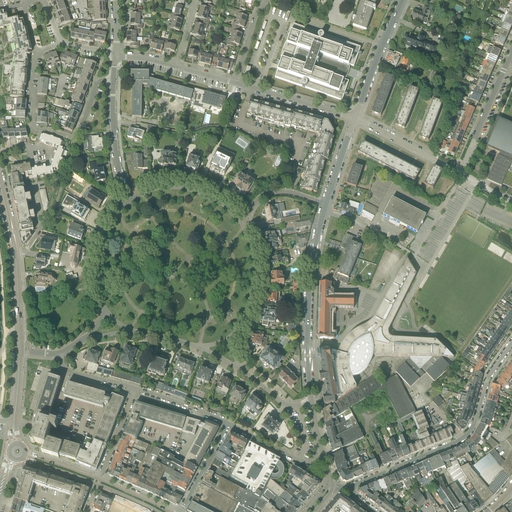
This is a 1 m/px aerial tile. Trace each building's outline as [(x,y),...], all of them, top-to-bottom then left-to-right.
[(63,0),(61,0),(52,4),(52,6),(53,6),(54,6),(55,8),(65,5),(63,0)] [(352,18),(352,19),(353,19),(353,20),(355,20),(354,21),(353,26),(367,30),(373,11),(374,11),(375,11),(375,10),(376,10),(376,9),(376,8),(376,7),(375,7),(376,0),(361,0),(356,17),(354,17),(353,17),(353,18),(352,18)] [(179,16),(180,16),(183,7),(181,6),(181,3),(178,2),(175,2),(173,8),(176,8),(174,14),(179,16)] [(55,11),(55,12),(55,14),(56,14),(66,10),(67,10),(65,5),(55,8),(56,11),(55,11)] [(201,6),(199,12),(208,14),(209,11),(212,12),(213,6),(211,6),(207,5),(206,8),(201,6)] [(430,6),(429,8),(424,6),(422,13),(414,10),(414,12),(413,12),(411,17),(412,17),(411,18),(421,22),(426,24),(427,24),(428,21),(427,20),(430,13),(434,14),(435,14),(436,14),(436,13),(434,12),(431,10),(433,7),(430,6)] [(20,21),(20,18),(18,18),(15,9),(9,11),(7,11),(0,12),(0,25),(9,24),(24,21),(23,20),(20,21)] [(67,12),(66,10),(56,14),(57,17),(56,17),(56,18),(57,20),(70,15),(68,12),(67,12)] [(237,20),(246,22),(247,16),(243,15),(244,12),(239,11),(237,10),(235,16),(238,16),(237,20)] [(135,14),(131,14),(131,20),(140,20),(140,17),(143,17),(143,11),(142,11),(137,11),(135,11),(135,14)] [(199,12),(198,18),(202,19),(203,19),(202,22),(208,24),(210,18),(207,18),(208,14),(199,12)] [(181,25),(183,20),(179,19),(179,16),(174,14),(172,13),(170,19),(173,20),(172,23),(181,25)] [(60,26),(71,22),(70,19),(71,18),(70,15),(57,20),(57,22),(58,23),(59,22),(60,26)] [(500,22),(511,27),(511,25),(511,19),(504,16),(503,15),(500,21),(500,22)] [(131,20),(131,25),(135,26),(134,29),(139,29),(142,29),(143,24),(140,23),(140,20),(131,20)] [(240,27),(244,28),(246,22),(237,20),(236,23),(233,22),(232,28),(239,30),(240,27)] [(30,43),(29,39),(28,38),(29,38),(26,28),(25,29),(24,21),(9,24),(16,52),(13,53),(14,58),(27,55),(30,55),(29,51),(32,51),(30,43)] [(196,24),(194,29),(203,32),(204,28),(207,29),(208,24),(202,22),(201,25),(200,25),(196,24)] [(497,28),(501,29),(509,33),(511,27),(500,22),(497,28)] [(175,30),(179,31),(181,25),(172,23),(171,26),(168,25),(167,31),(175,33),(175,30)] [(294,24),(278,70),(275,78),(342,101),(349,81),(344,80),(349,65),(354,67),(361,47),(294,24)] [(131,32),(127,31),(127,37),(136,38),(136,34),(139,34),(139,29),(134,29),(131,28),(131,32)] [(241,39),(242,34),(238,33),(239,30),(232,28),(230,33),(233,34),(232,37),(241,39)] [(194,29),(193,35),(197,36),(196,39),(203,41),(205,36),(202,35),(203,32),(194,29)] [(506,40),(509,33),(501,29),(499,32),(498,32),(497,35),(506,40)] [(406,39),(404,45),(413,48),(412,51),(417,52),(418,49),(423,51),(423,50),(430,53),(431,51),(435,52),(438,53),(440,48),(437,47),(434,45),(434,44),(431,44),(424,42),(425,38),(421,37),(421,36),(421,35),(420,35),(419,35),(418,39),(410,36),(407,34),(406,34),(405,34),(405,35),(404,35),(404,36),(404,37),(404,38),(405,38),(406,39)] [(503,46),(506,40),(497,35),(495,35),(493,42),(494,42),(493,45),(499,47),(500,45),(503,46)] [(150,49),(156,50),(159,41),(159,39),(150,36),(148,44),(151,45),(150,49)] [(132,47),(139,47),(139,41),(136,41),(136,38),(127,37),(127,43),(132,44),(132,47)] [(235,44),(239,45),(241,39),(232,37),(231,40),(228,40),(227,45),(234,47),(235,44)] [(159,41),(156,50),(162,52),(163,47),(166,47),(167,44),(168,41),(162,39),(162,42),(159,41)] [(174,52),(177,43),(174,42),(173,45),(167,44),(166,47),(165,50),(174,52)] [(489,46),(486,52),(489,53),(489,54),(490,55),(498,58),(500,54),(499,53),(500,51),(497,50),(499,47),(493,45),(492,48),(489,46)] [(194,48),(191,47),(188,56),(197,58),(198,56),(199,53),(198,53),(193,51),(194,48)] [(199,62),(205,64),(207,55),(204,54),(205,51),(199,50),(198,53),(199,53),(198,56),(200,57),(199,62)] [(44,57),(46,61),(48,68),(50,67),(51,67),(58,65),(57,64),(61,63),(61,54),(59,54),(59,56),(58,57),(56,52),(44,57)] [(76,60),(78,57),(66,52),(64,56),(63,56),(63,54),(61,54),(61,63),(65,64),(64,65),(71,67),(71,66),(74,67),(76,60)] [(205,64),(210,66),(211,62),(214,63),(217,55),(211,53),(210,56),(207,55),(205,64)] [(386,57),(385,59),(386,61),(395,65),(398,58),(399,56),(395,54),(394,56),(389,54),(388,57),(386,57)] [(13,60),(13,62),(13,64),(12,64),(10,86),(11,86),(10,97),(24,98),(25,86),(26,86),(27,76),(27,71),(28,61),(27,57),(27,55),(14,58),(13,59),(13,60)] [(217,63),(216,67),(222,69),(225,60),(221,59),(222,56),(217,55),(214,63),(217,63)] [(490,55),(487,61),(495,65),(498,58),(490,55)] [(228,70),(229,65),(232,66),(234,60),(228,58),(228,61),(225,60),(222,69),(228,70)] [(94,72),(95,69),(96,67),(97,67),(98,65),(85,60),(81,70),(94,75),(95,74),(95,73),(95,72),(94,72)] [(487,61),(484,68),(492,71),(495,65),(487,61)] [(484,68),(481,74),(489,77),(492,71),(484,68)] [(93,77),(94,77),(94,75),(81,70),(80,73),(79,78),(78,80),(91,85),(91,83),(91,82),(90,82),(92,78),(92,77),(93,77)] [(431,70),(428,77),(435,81),(439,74),(431,70)] [(144,72),(129,71),(128,83),(130,83),(130,82),(133,82),(132,117),(142,117),(142,88),(147,88),(191,101),(193,91),(149,79),(149,72),(144,72)] [(481,74),(479,80),(487,84),(489,77),(481,74)] [(474,79),(472,85),(473,86),(476,87),(484,90),(487,84),(479,80),(478,80),(474,79)] [(87,92),(87,91),(87,90),(88,87),(89,87),(90,87),(91,85),(78,80),(77,83),(75,87),(74,91),(87,95),(88,93),(87,92)] [(384,82),(369,115),(401,130),(416,96),(404,91),(391,121),(389,120),(391,116),(386,113),(383,118),(382,117),(396,87),(384,82)] [(481,97),(484,90),(476,87),(473,86),(472,85),(470,91),(472,92),(471,93),(472,93),(481,97)] [(223,110),(225,100),(226,98),(205,92),(194,88),(193,91),(191,101),(190,102),(193,103),(193,106),(209,111),(210,107),(223,110)] [(87,95),(74,91),(70,101),(83,105),(84,103),(84,102),(83,102),(83,100),(84,100),(85,97),(85,98),(86,97),(86,96),(87,95)] [(459,98),(457,101),(466,105),(468,106),(475,109),(477,103),(478,103),(481,97),(473,93),(470,100),(467,98),(466,101),(459,98)] [(70,103),(64,101),(56,99),(55,101),(54,105),(64,108),(63,109),(70,112),(70,111),(75,113),(79,115),(83,107),(73,104),(72,106),(70,106),(71,105),(70,104),(70,103)] [(262,103),(257,102),(251,100),(246,115),(257,118),(262,103)] [(273,106),(268,105),(262,103),(257,118),(257,120),(268,123),(273,106)] [(433,104),(430,109),(438,113),(441,108),(433,104)] [(284,110),(279,108),(273,106),(268,123),(279,126),(284,110)] [(475,109),(468,106),(465,112),(472,115),(475,109)] [(50,113),(48,113),(49,110),(42,109),(42,113),(38,112),(37,118),(49,119),(50,119),(50,113)] [(430,109),(428,113),(436,118),(438,113),(430,109)] [(60,110),(60,111),(59,114),(60,115),(64,117),(64,116),(77,121),(79,115),(75,113),(70,111),(70,112),(69,114),(60,110)] [(295,113),(289,111),(284,110),(279,126),(290,129),(291,128),(290,128),(295,113)] [(306,115),(301,113),(295,111),(295,113),(290,128),(291,128),(302,131),(302,129),(306,115)] [(470,121),(472,115),(465,112),(463,118),(470,121)] [(428,113),(425,118),(433,123),(436,118),(428,113)] [(317,118),(312,116),(306,115),(302,129),(313,132),(317,118)] [(67,124),(75,127),(77,121),(64,116),(64,117),(63,119),(67,121),(67,124)] [(5,118),(0,118),(0,122),(3,139),(9,138),(10,138),(8,131),(5,118)] [(47,127),(48,124),(49,119),(37,118),(37,123),(41,124),(41,127),(47,127)] [(317,118),(313,132),(319,134),(320,133),(332,137),(334,132),(331,127),(328,121),(322,120),(320,119),(317,118)] [(425,118),(422,123),(425,124),(427,126),(430,127),(431,127),(433,123),(425,118)] [(467,127),(470,121),(463,118),(460,123),(460,124),(467,127)] [(511,125),(510,124),(509,124),(504,122),(505,121),(504,121),(504,122),(499,120),(500,119),(499,119),(499,120),(497,119),(498,118),(497,118),(484,147),(485,147),(500,153),(498,156),(488,180),(487,180),(487,181),(501,187),(501,186),(501,185),(511,189),(511,125)] [(71,135),(73,131),(75,127),(67,124),(57,120),(55,123),(58,124),(64,127),(64,129),(65,129),(63,132),(71,135)] [(458,129),(465,132),(467,127),(460,124),(460,123),(458,122),(455,128),(458,129)] [(127,137),(133,138),(139,140),(139,138),(142,139),(145,132),(138,130),(139,127),(135,126),(134,126),(133,129),(129,128),(127,137)] [(462,138),(465,132),(458,129),(455,135),(462,138)] [(418,131),(414,139),(419,142),(423,134),(418,131)] [(316,144),(316,145),(331,149),(332,143),(333,141),(334,138),(332,137),(320,133),(319,134),(316,144)] [(10,173),(11,176),(11,179),(10,179),(11,184),(12,184),(13,187),(22,185),(20,174),(21,174),(21,176),(24,175),(24,174),(25,173),(27,180),(33,179),(33,177),(35,177),(41,175),(41,177),(44,177),(44,175),(51,173),(54,173),(53,171),(53,168),(56,168),(59,169),(61,162),(63,162),(64,159),(62,159),(65,151),(65,149),(61,147),(63,142),(61,141),(61,140),(54,138),(54,136),(51,135),(51,137),(43,134),(43,135),(41,134),(39,140),(45,142),(44,144),(54,148),(55,147),(57,148),(56,152),(55,152),(50,166),(46,167),(46,165),(33,168),(31,168),(30,163),(11,167),(13,173),(10,173)] [(83,137),(81,141),(89,140),(89,143),(87,143),(88,153),(93,152),(92,149),(96,148),(96,146),(103,146),(103,139),(102,139),(102,134),(96,135),(96,137),(92,137),(92,136),(83,137)] [(423,134),(419,142),(424,144),(428,136),(423,134)] [(460,144),(462,138),(455,135),(453,134),(451,140),(453,141),(460,144)] [(428,136),(424,144),(429,147),(433,139),(428,136)] [(360,141),(358,162),(379,163),(381,142),(360,141)] [(457,149),(460,144),(453,141),(450,146),(457,149)] [(328,160),(329,154),(331,149),(316,145),(316,144),(314,144),(311,155),(326,160),(328,160)] [(446,148),(445,151),(448,152),(451,154),(454,156),(454,155),(455,155),(457,149),(450,146),(447,145),(446,148)] [(219,148),(217,153),(210,167),(215,169),(216,170),(215,170),(216,171),(218,172),(219,172),(219,171),(220,172),(220,171),(222,167),(221,167),(228,152),(219,148)] [(147,161),(143,161),(143,158),(142,158),(142,157),(148,157),(148,150),(142,150),(142,151),(141,151),(142,156),(134,156),(134,161),(132,161),(132,164),(134,164),(134,169),(135,169),(135,170),(139,170),(139,169),(143,169),(142,168),(148,168),(147,161)] [(158,161),(158,163),(160,164),(163,164),(163,166),(176,166),(176,152),(175,152),(175,151),(171,151),(171,152),(161,153),(161,158),(163,158),(163,159),(160,159),(158,161)] [(191,154),(190,157),(187,167),(188,168),(190,169),(190,168),(196,170),(197,168),(198,169),(201,162),(199,161),(200,156),(191,154)] [(322,171),(324,165),(326,160),(311,155),(309,155),(306,166),(322,171)] [(406,160),(399,173),(411,180),(413,174),(418,177),(416,180),(442,194),(448,182),(418,166),(406,160)] [(96,163),(91,164),(90,164),(93,176),(95,175),(97,182),(106,180),(103,168),(98,170),(96,163)] [(354,164),(348,184),(361,188),(367,167),(354,164)] [(319,182),(321,176),(322,171),(306,166),(303,177),(305,177),(319,182)] [(88,183),(87,182),(73,173),(71,176),(87,186),(88,183)] [(253,180),(251,179),(250,179),(246,176),(245,177),(241,175),(235,185),(238,187),(237,188),(241,191),(241,193),(243,195),(245,194),(247,192),(248,193),(255,184),(253,183),(254,181),(253,181),(253,180)] [(316,193),(318,187),(319,182),(305,177),(302,188),(316,193)] [(17,210),(29,208),(28,202),(31,201),(32,200),(31,197),(30,196),(27,196),(24,185),(22,185),(13,187),(13,189),(13,191),(13,193),(17,210)] [(344,192),(353,195),(355,196),(357,191),(363,194),(365,191),(356,188),(347,185),(344,192)] [(99,208),(101,205),(105,199),(105,200),(107,198),(101,195),(101,196),(93,191),(93,190),(92,189),(90,188),(89,190),(88,189),(83,197),(87,200),(86,201),(99,208)] [(48,208),(50,201),(48,202),(45,189),(39,191),(44,214),(45,214),(48,208)] [(80,200),(82,197),(74,191),(72,194),(80,200)] [(68,197),(63,206),(68,209),(72,210),(74,211),(71,215),(82,220),(85,222),(87,218),(86,217),(87,215),(89,215),(91,211),(88,210),(79,205),(80,204),(73,200),(73,199),(69,197),(69,198),(68,197)] [(392,198),(383,215),(390,219),(390,220),(390,221),(390,222),(391,222),(391,223),(392,223),(393,223),(394,223),(395,223),(395,222),(400,224),(417,233),(426,216),(392,198)] [(267,217),(268,221),(276,219),(276,221),(282,219),(279,206),(278,206),(277,205),(273,206),(272,204),(266,205),(266,209),(265,209),(263,211),(264,211),(263,212),(262,213),(262,215),(264,216),(266,216),(266,217),(267,217)] [(353,215),(354,212),(355,208),(341,204),(340,206),(339,206),(338,209),(339,209),(339,210),(353,215)] [(20,229),(20,232),(20,233),(30,231),(33,231),(33,230),(34,230),(31,219),(34,218),(35,217),(34,213),(33,213),(30,213),(29,208),(17,210),(20,227),(20,229)] [(363,210),(361,216),(372,221),(374,216),(363,210)] [(312,225),(314,217),(294,222),(295,229),(312,225)] [(82,231),(83,228),(72,224),(68,235),(81,240),(84,232),(82,231)] [(365,228),(360,240),(346,234),(341,247),(345,249),(344,253),(346,254),(340,269),(337,268),(332,279),(338,281),(341,282),(347,285),(350,278),(348,278),(361,247),(363,248),(370,230),(365,228)] [(269,245),(271,251),(277,249),(277,246),(282,245),(280,238),(282,238),(280,230),(279,231),(279,229),(275,230),(275,232),(269,233),(265,234),(266,241),(267,246),(269,245)] [(22,243),(26,244),(32,236),(31,235),(30,231),(20,233),(22,243)] [(307,243),(309,234),(297,237),(296,234),(294,235),(297,245),(299,245),(304,244),(307,243)] [(43,239),(41,249),(51,250),(52,241),(56,241),(57,237),(46,235),(46,238),(46,240),(43,239)] [(72,266),(73,269),(75,269),(77,267),(80,253),(85,254),(85,249),(79,248),(79,246),(74,245),(74,246),(70,246),(68,253),(72,253),(70,264),(72,264),(72,266)] [(280,254),(275,255),(275,258),(271,259),(271,261),(272,266),(271,266),(272,269),(279,267),(279,265),(282,264),(283,264),(283,265),(284,266),(287,265),(288,263),(288,259),(286,258),(285,256),(288,255),(287,251),(280,253),(280,254)] [(49,257),(37,255),(36,266),(45,267),(46,260),(48,261),(49,257)] [(323,373),(320,374),(319,374),(320,381),(325,380),(328,396),(323,397),(324,405),(334,403),(335,402),(334,398),(340,397),(340,398),(356,387),(351,377),(353,376),(355,376),(356,375),(358,374),(360,373),(361,372),(363,371),(364,369),(366,368),(367,366),(367,365),(368,365),(368,364),(369,363),(369,362),(370,361),(371,359),(371,357),(371,356),(372,355),(410,356),(410,359),(396,372),(410,388),(425,374),(420,369),(421,368),(435,382),(450,367),(440,357),(454,357),(436,340),(398,338),(397,338),(396,338),(395,337),(394,336),(393,336),(392,335),(392,334),(391,333),(391,332),(390,331),(390,330),(390,329),(390,328),(390,327),(391,326),(391,325),(416,274),(406,257),(375,315),(374,316),(373,318),(372,319),(371,321),(370,322),(368,323),(367,324),(365,325),(363,326),(361,327),(359,328),(358,329),(356,330),(354,331),(353,331),(352,332),(351,333),(350,334),(349,335),(348,336),(347,337),(346,338),(345,339),(344,340),(343,341),(342,342),(342,344),(341,345),(340,346),(340,347),(339,349),(338,350),(338,351),(337,353),(337,354),(329,351),(329,349),(319,351),(316,351),(318,358),(320,357),(321,360),(323,373)] [(56,280),(51,274),(50,275),(43,273),(43,272),(40,271),(39,280),(52,282),(53,282),(56,280)] [(282,274),(272,274),(272,280),(272,281),(270,281),(270,285),(272,285),(277,285),(280,285),(284,285),(284,279),(285,279),(286,277),(286,275),(284,274),(282,274)] [(351,296),(335,295),(334,295),(334,283),(328,283),(320,283),(319,283),(319,311),(334,311),(334,308),(354,308),(354,296),(351,296)] [(268,297),(268,302),(282,304),(283,299),(280,298),(280,293),(277,293),(277,291),(274,291),(274,292),(270,292),(270,298),(268,297)] [(511,310),(504,305),(503,307),(507,311),(506,313),(511,317),(511,310)] [(263,321),(262,326),(268,327),(269,322),(275,323),(275,318),(277,318),(278,315),(279,316),(280,312),(281,312),(281,311),(268,309),(268,311),(264,311),(264,316),(262,316),(261,321),(263,321)] [(334,311),(319,311),(318,338),(320,338),(320,339),(334,339),(337,336),(337,331),(333,331),(334,311)] [(505,320),(511,325),(511,317),(506,313),(504,312),(502,314),(506,317),(505,320)] [(511,325),(511,326),(511,325),(505,320),(503,323),(499,320),(497,322),(509,330),(510,328),(511,328),(511,327),(511,325)] [(498,330),(505,335),(506,334),(507,334),(508,333),(508,332),(509,330),(497,322),(495,321),(494,323),(495,324),(499,327),(498,330)] [(299,336),(298,324),(293,324),(288,324),(287,334),(292,335),(299,336)] [(505,336),(505,335),(498,330),(496,332),(492,329),(492,330),(490,328),(488,331),(502,340),(503,338),(504,338),(505,337),(505,336)] [(264,338),(267,339),(268,336),(263,335),(264,333),(256,331),(255,334),(251,333),(250,339),(251,339),(262,341),(262,340),(263,340),(264,338)] [(501,342),(502,340),(488,331),(487,333),(488,334),(493,337),(491,340),(499,345),(499,344),(500,344),(501,343),(501,342)] [(474,339),(481,344),(484,346),(482,349),(484,350),(491,355),(492,354),(493,354),(494,353),(494,352),(495,350),(481,341),(475,337),(474,339)] [(267,342),(267,339),(264,338),(263,340),(262,340),(262,341),(251,339),(250,345),(251,346),(253,347),(254,346),(255,346),(255,345),(260,346),(262,346),(265,348),(266,346),(268,343),(267,342)] [(498,346),(499,345),(491,340),(489,343),(485,340),(483,338),(481,341),(495,350),(496,348),(497,348),(498,347),(498,346)] [(260,360),(265,363),(270,357),(270,356),(273,352),(274,352),(273,351),(274,350),(274,348),(272,347),(270,347),(269,348),(266,346),(265,348),(262,352),(263,353),(260,356),(262,358),(260,360)] [(138,356),(139,351),(135,350),(135,349),(128,347),(126,347),(124,354),(123,354),(122,357),(123,357),(121,362),(124,363),(123,364),(128,366),(129,365),(131,366),(134,357),(136,358),(136,356),(138,356)] [(479,347),(477,350),(475,349),(474,351),(475,352),(488,360),(489,358),(490,358),(491,357),(491,356),(491,355),(484,350),(482,349),(479,347)] [(106,353),(105,352),(103,358),(104,358),(103,361),(113,364),(117,352),(116,351),(117,350),(113,349),(113,350),(107,349),(106,353)] [(87,365),(86,371),(96,373),(98,368),(96,367),(100,354),(94,352),(94,351),(91,350),(90,351),(89,351),(88,357),(84,355),(83,360),(86,361),(88,362),(87,365)] [(270,367),(274,370),(276,368),(277,369),(281,365),(279,363),(283,359),(278,355),(278,356),(273,352),(270,356),(270,357),(265,363),(264,364),(265,364),(264,366),(264,367),(266,368),(267,368),(269,367),(270,367)] [(474,355),(478,358),(477,360),(485,365),(486,364),(486,363),(487,363),(487,362),(486,362),(488,360),(475,352),(474,355)] [(157,374),(164,376),(166,371),(164,370),(167,362),(161,360),(155,358),(153,363),(151,363),(148,373),(156,376),(157,374)] [(177,365),(175,369),(175,370),(182,373),(187,361),(179,358),(178,361),(177,361),(176,365),(177,365)] [(477,360),(476,360),(472,365),(476,368),(480,371),(481,370),(481,371),(483,368),(482,368),(485,365),(477,360)] [(193,367),(194,364),(187,361),(182,373),(186,375),(187,373),(191,375),(194,367),(193,367)] [(98,368),(96,373),(111,377),(113,371),(102,369),(103,364),(99,363),(98,368)] [(201,367),(196,379),(195,382),(200,384),(201,382),(204,383),(209,384),(210,380),(212,380),(213,377),(214,376),(212,375),(214,369),(214,367),(210,366),(209,367),(208,370),(201,367)] [(511,371),(507,368),(503,373),(510,378),(511,375),(511,371)] [(282,381),(291,388),(292,389),(291,388),(298,381),(294,377),(295,376),(286,369),(279,377),(283,380),(282,381)] [(468,373),(467,376),(481,380),(482,375),(479,373),(475,369),(474,369),(472,374),(468,373)] [(500,378),(507,383),(511,378),(510,378),(503,373),(503,374),(502,374),(501,375),(501,376),(500,378)] [(379,384),(378,381),(375,375),(343,397),(334,403),(329,407),(322,411),(324,418),(325,425),(336,417),(349,409),(377,391),(385,391),(386,393),(395,411),(399,420),(416,411),(397,375),(379,384)] [(49,376),(36,418),(40,419),(39,422),(40,424),(36,426),(35,431),(36,432),(33,442),(45,446),(44,452),(59,457),(60,454),(76,460),(76,461),(81,447),(62,442),(61,444),(47,440),(51,428),(57,429),(58,423),(48,420),(50,414),(49,413),(60,379),(49,376)] [(466,379),(468,380),(467,382),(470,383),(479,386),(481,380),(467,376),(466,379)] [(228,390),(231,381),(231,380),(227,378),(227,379),(222,377),(220,382),(217,388),(221,390),(223,387),(228,390)] [(509,384),(507,384),(507,383),(500,378),(499,379),(498,379),(497,380),(497,381),(496,384),(501,386),(504,388),(505,389),(506,388),(508,388),(508,389),(509,388),(509,387),(509,386),(509,384)] [(158,382),(158,383),(157,387),(155,386),(154,389),(161,391),(164,385),(164,384),(158,382)] [(468,391),(477,394),(479,386),(470,383),(468,391)] [(496,384),(493,383),(491,389),(499,391),(501,386),(496,384)] [(112,395),(111,397),(67,384),(64,395),(94,404),(94,405),(102,408),(103,403),(109,405),(105,415),(95,441),(106,446),(107,445),(105,445),(106,443),(115,419),(123,399),(112,395)] [(176,390),(164,385),(161,391),(173,395),(176,390)] [(246,395),(244,394),(245,392),(241,389),(241,387),(238,385),(236,386),(231,394),(231,396),(232,396),(229,400),(236,405),(239,401),(241,402),(246,395)] [(499,392),(499,391),(491,389),(489,395),(497,397),(498,395),(504,397),(505,394),(499,392)] [(187,395),(176,390),(173,395),(185,400),(187,395)] [(475,400),(477,394),(468,391),(467,394),(463,393),(462,396),(464,397),(464,396),(475,400)] [(498,400),(499,401),(502,402),(503,399),(498,398),(497,397),(489,395),(487,401),(496,404),(498,400)] [(462,403),(473,406),(475,400),(464,396),(464,397),(462,403)] [(246,405),(247,406),(245,409),(249,412),(251,409),(258,401),(252,397),(250,397),(248,400),(249,402),(246,405)] [(413,402),(416,409),(424,405),(421,398),(413,402)] [(443,401),(441,399),(435,404),(438,408),(442,405),(441,403),(443,401)] [(261,407),(263,405),(261,404),(258,401),(251,409),(251,410),(249,412),(253,416),(255,413),(258,416),(261,413),(260,412),(260,411),(260,410),(261,410),(262,409),(262,408),(261,407)] [(496,404),(487,401),(486,407),(494,410),(495,407),(501,408),(501,405),(496,404)] [(463,410),(472,412),(473,406),(462,403),(459,402),(458,405),(464,407),(463,410)] [(136,404),(132,415),(133,415),(125,435),(124,434),(123,435),(135,440),(135,439),(137,436),(141,424),(138,423),(140,417),(182,430),(186,419),(136,404)] [(401,423),(414,417),(413,415),(422,411),(424,410),(423,407),(416,411),(410,414),(399,420),(396,422),(402,436),(404,440),(407,439),(401,424),(401,423)] [(486,407),(484,413),(492,416),(492,415),(493,412),(499,414),(500,411),(494,410),(486,407)] [(456,414),(457,414),(470,418),(472,412),(463,410),(462,413),(457,411),(456,414)] [(429,428),(422,411),(413,415),(414,417),(420,431),(417,432),(421,441),(423,440),(428,438),(429,437),(426,429),(429,428)] [(482,419),(491,422),(492,418),(497,420),(498,417),(492,415),(492,416),(484,413),(482,419)] [(467,423),(470,418),(457,414),(456,417),(457,417),(456,420),(458,421),(467,423)] [(266,416),(264,420),(266,421),(262,428),(273,436),(280,426),(278,424),(279,424),(278,423),(277,422),(276,422),(276,423),(269,417),(268,418),(266,416)] [(338,421),(336,417),(325,425),(325,430),(334,427),(339,425),(342,423),(344,422),(346,421),(345,421),(344,418),(338,421)] [(362,434),(361,432),(356,422),(354,418),(353,417),(346,421),(345,421),(346,421),(344,422),(348,431),(343,433),(343,434),(336,437),(328,440),(332,453),(360,439),(361,441),(365,439),(362,434)] [(205,423),(193,420),(186,418),(186,419),(182,430),(182,432),(194,435),(197,426),(202,427),(202,428),(204,429),(186,462),(197,469),(219,428),(218,427),(207,422),(205,423)] [(488,427),(491,422),(482,419),(480,424),(488,427)] [(454,425),(460,432),(464,429),(463,429),(466,425),(467,423),(458,421),(457,423),(454,425)] [(483,440),(488,432),(486,431),(487,428),(488,427),(480,424),(474,434),(482,441),(485,444),(487,442),(485,441),(483,440)] [(325,430),(327,435),(336,432),(341,429),(339,425),(334,427),(325,430)] [(453,433),(451,428),(444,431),(448,439),(452,438),(452,436),(454,435),(453,433)] [(343,434),(343,433),(342,432),(341,429),(336,432),(327,435),(328,440),(336,437),(343,434)] [(236,435),(231,433),(229,434),(225,442),(232,446),(233,444),(231,444),(232,443),(236,435)] [(371,436),(384,466),(392,463),(388,453),(388,452),(383,454),(374,433),(371,434),(371,436)] [(474,435),(470,440),(479,450),(480,448),(481,448),(478,445),(482,441),(474,434),(474,435)] [(130,441),(134,443),(135,443),(136,440),(135,440),(123,435),(121,441),(129,444),(130,441)] [(237,447),(242,438),(236,435),(232,443),(231,444),(233,444),(234,445),(231,451),(232,451),(231,452),(235,454),(238,448),(237,447)] [(400,448),(404,458),(410,455),(407,447),(404,441),(404,440),(402,436),(399,437),(403,447),(400,448)] [(106,446),(95,441),(90,439),(86,438),(84,443),(76,461),(77,461),(77,463),(97,471),(106,446)] [(249,442),(242,438),(237,447),(238,448),(235,454),(241,458),(241,457),(242,456),(241,456),(243,454),(243,453),(244,451),(245,451),(245,450),(244,450),(246,448),(246,447),(247,445),(248,445),(247,445),(249,442)] [(498,445),(490,438),(487,442),(485,444),(492,450),(498,445)] [(132,449),(139,452),(145,455),(146,453),(149,446),(136,440),(135,443),(133,446),(132,449)] [(398,460),(404,458),(400,448),(397,449),(393,440),(390,441),(398,460)] [(465,444),(470,452),(475,448),(477,451),(479,450),(470,440),(465,444)] [(132,449),(133,446),(129,444),(121,441),(119,446),(127,450),(128,447),(132,449)] [(392,463),(398,460),(390,441),(387,442),(391,452),(388,453),(392,463)] [(211,469),(209,472),(230,483),(231,483),(234,485),(238,487),(239,487),(243,490),(244,490),(250,493),(251,494),(252,494),(255,496),(259,498),(260,497),(263,492),(265,488),(266,487),(268,483),(270,479),(271,479),(273,480),(276,480),(278,480),(280,479),(282,477),(284,475),(285,473),(285,470),(284,467),(282,464),(280,463),(278,462),(280,459),(275,456),(256,446),(249,442),(247,445),(248,445),(247,445),(246,447),(246,448),(244,450),(245,450),(245,451),(244,451),(243,453),(243,454),(241,456),(242,456),(241,457),(241,458),(240,459),(240,460),(238,462),(239,462),(238,463),(237,465),(237,466),(235,468),(236,468),(235,469),(235,470),(234,471),(233,473),(233,474),(232,476),(227,474),(219,469),(212,466),(211,469)] [(230,450),(231,451),(234,445),(233,444),(232,446),(225,442),(222,446),(230,450)] [(411,445),(407,447),(410,455),(415,453),(419,452),(423,450),(420,443),(416,445),(412,446),(411,445)] [(469,452),(470,452),(465,444),(459,448),(466,458),(470,462),(472,461),(467,454),(469,453),(469,452)] [(130,454),(131,451),(127,450),(119,446),(117,452),(125,455),(126,452),(130,454)] [(161,450),(149,446),(146,453),(152,455),(137,488),(142,490),(156,462),(161,465),(164,459),(159,456),(161,450)] [(232,451),(231,451),(230,450),(222,446),(219,453),(238,463),(239,462),(238,462),(240,460),(240,459),(241,458),(235,454),(231,452),(232,451)] [(345,450),(333,456),(334,461),(345,457),(356,452),(354,446),(345,450)] [(464,459),(466,458),(459,448),(452,451),(457,461),(460,460),(464,459)] [(130,454),(129,457),(128,459),(127,462),(126,465),(125,467),(124,467),(119,480),(126,483),(134,465),(136,461),(139,452),(132,449),(131,451),(130,454)] [(159,456),(164,459),(194,475),(197,469),(186,462),(167,452),(161,450),(159,456)] [(501,468),(509,478),(511,473),(511,450),(505,461),(501,468)] [(445,453),(439,456),(442,461),(445,467),(451,478),(453,481),(454,483),(455,484),(460,491),(464,488),(463,486),(466,483),(465,483),(467,482),(466,480),(467,480),(462,472),(460,468),(459,465),(457,461),(452,451),(445,453)] [(128,459),(129,457),(125,455),(117,452),(115,457),(123,460),(124,458),(128,459)] [(145,455),(139,452),(136,461),(141,463),(145,455)] [(336,468),(348,463),(348,462),(359,458),(356,452),(345,457),(334,461),(336,468)] [(152,455),(146,453),(145,455),(141,463),(138,470),(131,485),(137,488),(152,455)] [(219,453),(215,459),(223,463),(232,468),(235,470),(235,469),(236,468),(235,468),(237,466),(237,465),(238,463),(219,453)] [(494,496),(509,478),(501,468),(497,464),(495,461),(493,459),(491,456),(489,454),(472,467),(470,464),(469,464),(471,468),(470,468),(494,496)] [(374,471),(379,469),(373,455),(370,456),(372,461),(370,462),(374,471)] [(439,456),(433,458),(428,461),(436,480),(439,478),(437,474),(435,474),(434,472),(445,467),(442,461),(439,456)] [(126,465),(127,462),(123,461),(123,460),(115,457),(113,462),(117,464),(119,465),(121,466),(122,463),(126,465)] [(362,459),(361,458),(358,459),(361,464),(358,465),(363,475),(368,473),(362,459)] [(368,473),(374,471),(370,462),(367,464),(365,458),(362,459),(368,473)] [(188,486),(191,481),(194,475),(164,459),(161,465),(167,468),(164,473),(170,476),(171,477),(188,486)] [(215,459),(212,466),(219,469),(223,463),(215,459)] [(126,483),(131,485),(138,470),(141,463),(136,461),(134,465),(126,483)] [(432,486),(436,484),(437,483),(436,480),(428,461),(422,463),(432,486)] [(113,462),(108,473),(110,476),(114,477),(117,469),(119,465),(117,464),(113,462)] [(156,462),(142,490),(152,494),(153,495),(164,473),(167,468),(161,465),(156,462)] [(336,468),(338,473),(345,470),(349,469),(350,469),(350,468),(348,463),(336,468)] [(432,486),(422,463),(416,466),(419,474),(422,472),(424,478),(421,479),(423,483),(425,488),(432,486)] [(471,468),(469,464),(460,468),(462,472),(467,480),(466,480),(467,482),(465,483),(466,483),(469,489),(472,487),(484,505),(494,496),(470,468),(471,468)] [(121,466),(119,465),(117,469),(114,477),(119,480),(124,467),(121,466)] [(353,480),(363,475),(358,465),(352,468),(350,468),(350,469),(349,469),(349,471),(353,480)] [(291,476),(288,480),(289,481),(292,477),(298,469),(293,466),(289,473),(288,475),(291,476)] [(419,474),(416,466),(411,468),(414,477),(418,485),(423,483),(421,479),(419,474)] [(406,470),(412,486),(415,485),(412,478),(414,477),(411,468),(410,468),(407,470),(406,470)] [(32,491),(34,485),(35,483),(38,472),(26,469),(24,469),(22,475),(20,481),(18,487),(32,491)] [(303,472),(298,469),(289,481),(294,485),(303,472)] [(346,472),(345,470),(338,473),(343,482),(346,483),(353,480),(349,471),(346,472)] [(403,482),(407,490),(413,489),(412,486),(406,470),(400,473),(403,482)] [(35,483),(72,495),(75,484),(38,472),(35,483)] [(209,472),(203,482),(238,501),(244,490),(243,490),(239,487),(238,487),(234,485),(231,483),(230,483),(209,472)] [(306,476),(307,474),(303,472),(294,485),(298,488),(301,483),(306,476)] [(153,495),(159,497),(167,482),(170,476),(164,473),(153,495)] [(403,482),(400,473),(394,475),(399,489),(402,488),(400,483),(403,482)] [(311,477),(307,474),(306,476),(301,483),(298,488),(302,491),(306,486),(311,477)] [(394,475),(388,478),(392,487),(395,486),(396,486),(395,487),(397,491),(400,491),(399,489),(394,475)] [(173,485),(178,487),(185,491),(188,486),(171,477),(170,476),(167,482),(173,484),(173,485)] [(320,481),(311,477),(306,486),(302,491),(301,491),(309,497),(320,484),(320,481)] [(389,488),(392,487),(388,478),(383,480),(388,491),(389,493),(391,492),(389,488)] [(437,483),(441,488),(456,511),(473,511),(465,500),(461,493),(460,491),(455,484),(447,490),(441,478),(439,478),(436,480),(437,483)] [(292,498),(285,493),(286,492),(271,479),(270,479),(268,483),(266,487),(296,511),(302,506),(294,500),(292,498)] [(386,493),(388,491),(383,480),(377,482),(382,493),(385,491),(386,493)] [(164,500),(169,491),(173,485),(173,484),(167,482),(159,497),(164,500)] [(188,511),(231,511),(238,501),(203,482),(192,503),(188,511)] [(372,485),(375,493),(376,493),(379,496),(383,493),(382,493),(377,482),(372,485)] [(466,490),(467,492),(470,496),(479,509),(484,505),(472,487),(469,489),(466,483),(463,486),(464,488),(466,490)] [(80,511),(88,493),(89,489),(75,484),(72,495),(65,511),(80,511)] [(290,484),(288,487),(289,488),(296,493),(298,495),(306,501),(309,497),(301,491),(302,491),(301,490),(299,492),(290,484)] [(164,500),(170,503),(177,489),(178,487),(173,485),(169,491),(169,492),(164,500)] [(375,493),(372,485),(359,490),(359,493),(369,501),(376,494),(375,493)] [(17,493),(30,497),(32,491),(18,487),(17,493)] [(176,506),(178,505),(182,497),(185,491),(178,487),(177,489),(170,503),(171,503),(176,506)] [(296,511),(266,487),(265,488),(263,492),(260,497),(267,504),(275,510),(276,511),(277,511),(296,511)] [(292,498),(296,493),(289,488),(286,492),(285,493),(292,498)] [(402,511),(400,511),(399,511),(408,511),(411,510),(413,508),(415,505),(422,496),(420,493),(418,489),(405,505),(406,506),(402,511)] [(234,508),(232,511),(242,511),(252,494),(251,494),(250,493),(244,490),(240,498),(238,501),(235,506),(234,508)] [(436,511),(434,511),(441,511),(439,508),(428,492),(422,496),(426,502),(429,500),(434,506),(433,507),(436,511)] [(473,511),(475,511),(479,509),(470,496),(467,492),(465,494),(468,498),(465,500),(473,511)] [(17,493),(15,499),(28,504),(30,497),(17,493)] [(379,500),(377,498),(379,496),(376,493),(375,493),(376,494),(369,501),(375,504),(378,500),(379,500)] [(242,511),(260,511),(255,507),(260,498),(259,498),(255,496),(252,494),(242,511)] [(351,511),(356,506),(340,494),(338,495),(323,511),(351,511)] [(298,495),(294,500),(302,506),(306,501),(298,495)] [(379,500),(378,500),(375,504),(380,508),(390,496),(389,495),(388,496),(387,495),(383,499),(381,498),(379,500)] [(394,500),(392,499),(391,498),(391,497),(390,496),(380,508),(385,511),(394,500)] [(426,502),(422,496),(415,505),(420,509),(426,502)] [(277,511),(276,511),(275,510),(267,504),(260,497),(259,498),(260,498),(255,507),(260,511),(277,511)] [(46,511),(47,510),(28,504),(15,499),(13,505),(11,511),(14,511),(46,511)] [(391,511),(399,504),(396,502),(394,500),(385,511),(391,511)] [(108,510),(110,506),(106,504),(103,503),(102,503),(98,501),(96,505),(101,507),(108,510)] [(456,511),(450,503),(448,504),(446,506),(449,511),(456,511)]
